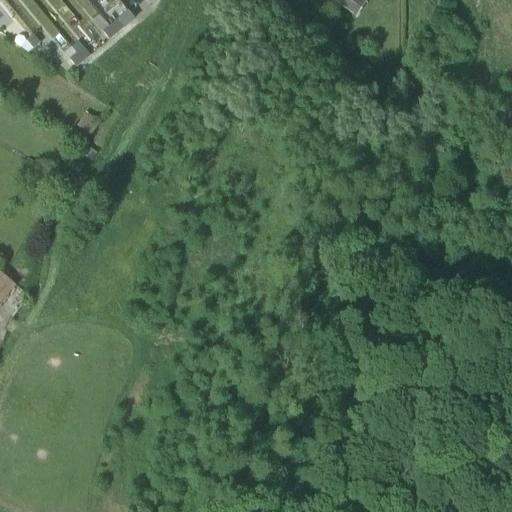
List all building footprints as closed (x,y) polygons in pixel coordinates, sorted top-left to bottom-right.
[(362,0),(337,0),(336,3),(356,17),(366,2),(362,0)] [(117,21),(110,27),(116,35),(123,29),(117,21)] [(109,40),(116,35),(110,27),(103,32),(109,40)] [(33,49),(39,44),(33,36),(27,41),(33,49)] [(83,49),(77,54),(83,62),(90,57),(83,49)] [(76,68),(83,62),(77,54),(70,60),(76,68)] [(0,306),(16,287),(0,273),(0,306)] [(34,320),(44,304),(37,299),(27,315),(34,320)]
